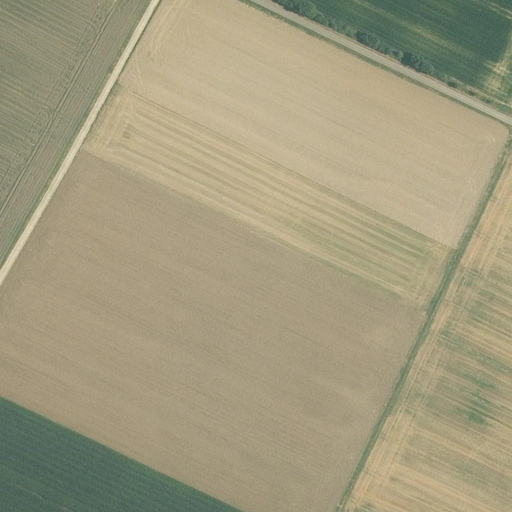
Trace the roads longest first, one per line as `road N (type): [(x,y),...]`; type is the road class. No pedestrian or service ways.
road 1 (track): [(511,136),(334,511)]
road 2 (track): [(0,276),(155,0)]
road 3 (track): [(255,0),(511,121)]
